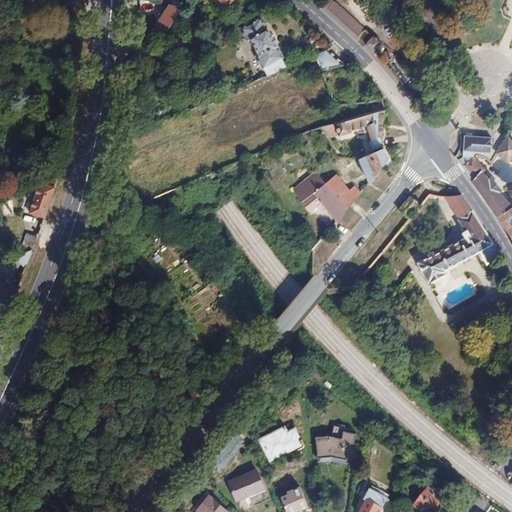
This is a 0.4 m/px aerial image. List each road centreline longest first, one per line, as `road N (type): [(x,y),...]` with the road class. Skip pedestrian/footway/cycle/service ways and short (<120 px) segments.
road 1 (tertiary): [(129,511),(429,146)]
road 2 (primary): [(0,399),(77,209),(102,99)]
road 3 (tertiary): [(429,146),(377,77),(298,0)]
road 4 (tertiary): [(511,265),(429,146)]
